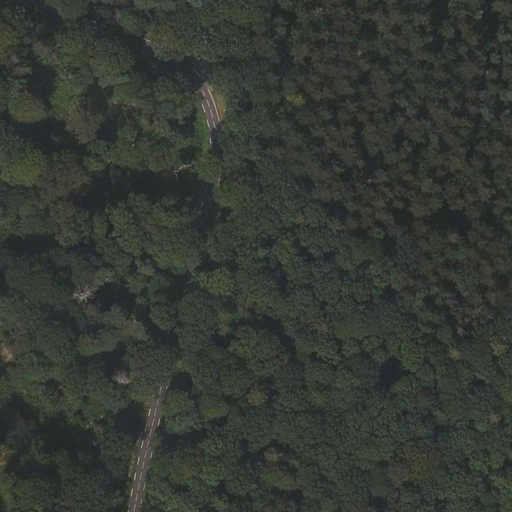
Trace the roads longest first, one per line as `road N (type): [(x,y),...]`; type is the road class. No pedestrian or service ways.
road 1 (tertiary): [(130,511),(216,166),(215,123),(191,73)]
road 2 (tertiary): [(191,73),(28,0)]
